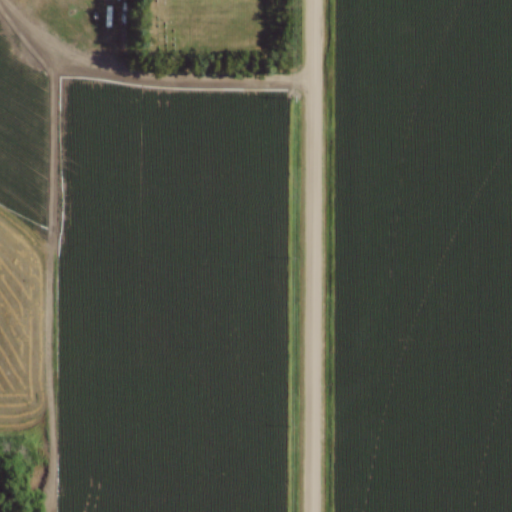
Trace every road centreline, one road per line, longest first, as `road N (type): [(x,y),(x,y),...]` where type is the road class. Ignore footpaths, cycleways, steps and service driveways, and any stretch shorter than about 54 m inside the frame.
road 1 (tertiary): [(313,511),(314,0)]
road 2 (track): [(314,78),(61,64),(31,48),(1,0)]
